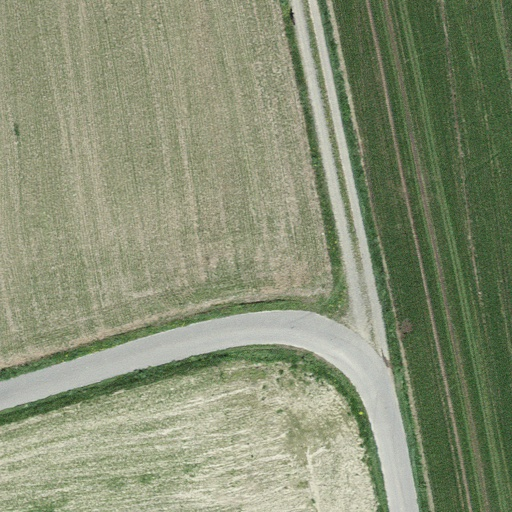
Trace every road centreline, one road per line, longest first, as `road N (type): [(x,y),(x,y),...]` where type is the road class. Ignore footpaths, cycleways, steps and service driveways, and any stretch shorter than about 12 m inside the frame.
road 1 (track): [(0,403),(204,340),(306,331),(380,387),(403,511)]
road 2 (track): [(301,0),(380,387)]
